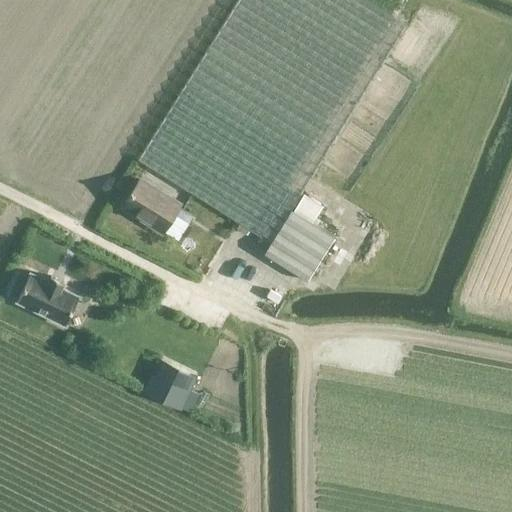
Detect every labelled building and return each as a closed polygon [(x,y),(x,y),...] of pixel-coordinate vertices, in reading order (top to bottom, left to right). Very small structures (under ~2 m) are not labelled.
[(236,0),(137,160),(270,243),(291,209),(406,25),(366,0),(236,0)] [(139,179),(122,206),(163,231),(179,204),(139,179)] [(334,236),(312,222),(322,205),(303,193),(293,210),(291,209),(270,243),(263,253),(307,280),(334,236)] [(64,282),(60,280),(50,275),(48,281),(30,272),(16,301),(65,324),(79,296),(61,287),(64,282)] [(196,374),(159,356),(143,390),(180,408),(181,405),(191,410),(200,392),(190,388),(196,374)] [(205,402),(209,394),(203,391),(199,399),(205,402)]
